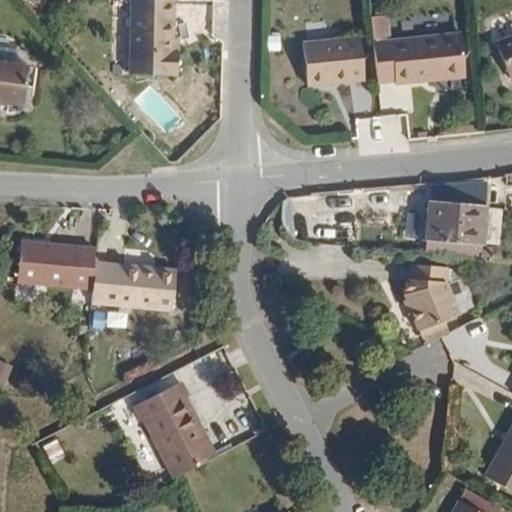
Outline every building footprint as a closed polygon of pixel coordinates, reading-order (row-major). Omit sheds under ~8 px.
[(164,50),(165,0),(122,0),(120,75),(168,76),(169,50),(164,50)] [(464,78),(461,34),(372,41),(375,82),(392,80),(392,84),(464,78)] [(511,35),(493,42),(506,78),(511,75),(511,35)] [(363,74),(360,38),(302,42),(306,86),(349,82),(348,75),(363,74)] [(0,96),(16,98),(19,59),(0,56),(0,96)] [(363,81),(363,74),(348,75),(349,82),(363,81)] [(491,182),(433,180),(432,200),(491,201),(491,182)] [(465,252),(468,211),(413,207),(410,247),(465,252)] [(82,276),(84,233),(44,231),(44,237),(17,235),(14,272),(82,276)] [(159,299),(161,258),(138,257),(139,263),(114,261),(114,256),(87,254),(84,294),(159,299)] [(452,321),(438,289),(439,274),(402,272),(402,287),(398,287),(397,302),(401,310),(404,309),(407,317),(404,318),(413,338),(452,321)] [(217,453),(185,392),(187,391),(180,377),(132,402),(139,416),(142,414),(173,475),(186,468),(217,453)] [(511,487),(511,439),(493,477),(511,487)] [(189,494),(183,481),(164,489),(170,503),(189,494)] [(485,511),(466,502),(461,511),(485,511)]
